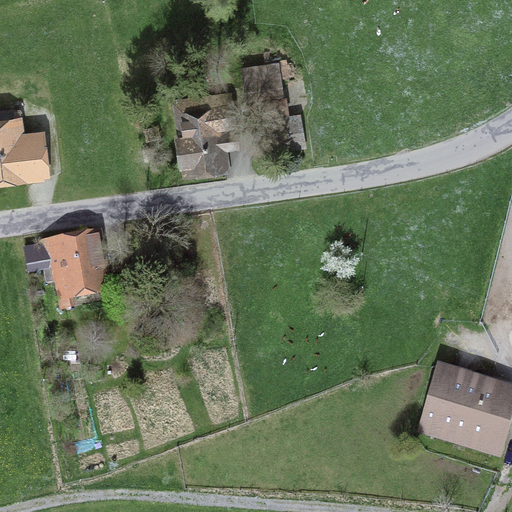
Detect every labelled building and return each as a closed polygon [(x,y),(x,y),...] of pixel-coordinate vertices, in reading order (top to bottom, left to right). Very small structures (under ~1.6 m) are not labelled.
[(245,108),(283,102),(277,66),(239,72),(245,108)] [(172,101),(184,178),(225,172),(219,133),(234,131),(228,92),(172,101)] [(52,109),(0,114),(0,184),(59,179),(52,109)] [(268,155),(306,149),(300,113),(262,118),(268,155)] [(90,237),(43,246),(54,308),(101,300),(90,237)] [(511,417),(511,391),(435,369),(414,438),(498,463),(511,417)]
